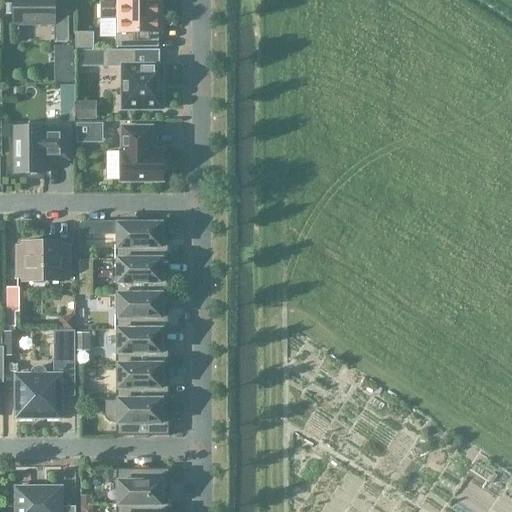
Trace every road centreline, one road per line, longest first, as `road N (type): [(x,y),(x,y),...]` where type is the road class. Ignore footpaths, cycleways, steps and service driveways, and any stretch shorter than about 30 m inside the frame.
road 1 (track): [(283,319),(511,456)]
road 2 (residential): [(201,448),(196,203)]
road 3 (residential): [(196,203),(194,0)]
road 4 (residential): [(0,450),(201,448)]
road 5 (residential): [(0,206),(196,203)]
road 6 (track): [(283,319),(284,511)]
